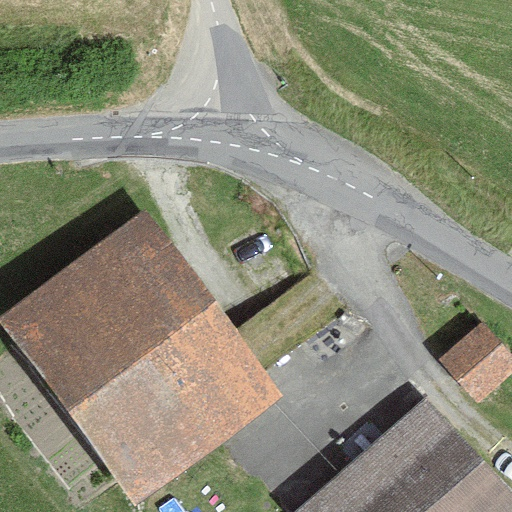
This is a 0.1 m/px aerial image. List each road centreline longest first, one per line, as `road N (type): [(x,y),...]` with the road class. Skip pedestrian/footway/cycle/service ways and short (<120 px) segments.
road 1 (tertiary): [(0,150),(231,139),(309,164),(511,278)]
road 2 (unknown): [(378,363),(511,457)]
